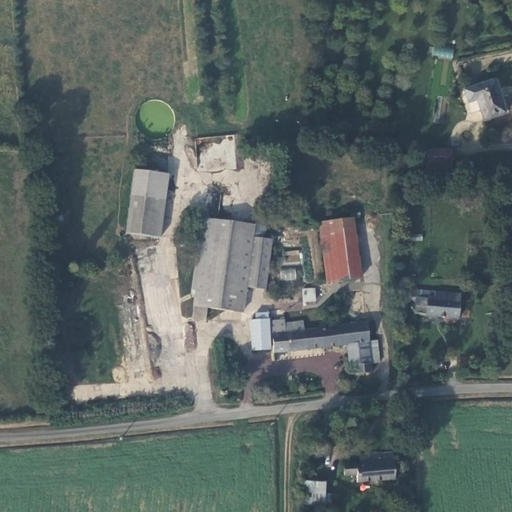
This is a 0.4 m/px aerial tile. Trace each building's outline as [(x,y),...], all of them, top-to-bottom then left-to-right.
[(452,58),(453,48),(433,46),(432,57),(452,58)] [(506,113),(495,80),(463,90),(468,104),(478,101),(483,120),(506,113)] [(452,153),(427,153),(427,180),(452,180),(452,153)] [(157,176),(129,173),(123,236),(150,239),(157,176)] [(204,309),(214,221),(197,218),(188,292),(194,293),(191,319),(205,321),(206,309),(204,309)] [(352,219),(318,223),(326,282),(360,278),(352,219)] [(214,221),(204,309),(206,309),(239,313),(242,288),(248,238),(250,225),(214,221)] [(262,227),(250,225),(248,238),(261,240),(262,227)] [(268,240),(261,240),(248,238),(242,288),(262,290),(268,240)] [(287,263),(299,263),(299,251),(287,251),(287,263)] [(279,270),(281,280),(297,279),(296,268),(279,270)] [(301,288),(303,303),(316,302),(315,287),(301,288)] [(458,320),(460,302),(460,296),(448,294),(447,301),(435,300),(427,299),(424,315),(458,320)] [(271,347),(269,334),(267,320),(266,316),(253,318),(248,318),(253,349),(271,347)] [(273,334),(286,332),(285,323),(284,318),(267,320),(269,334),(273,334)] [(286,332),(304,330),(303,321),(285,323),(286,332)] [(275,353),(331,346),(329,327),(326,327),(325,322),(319,322),(320,328),(304,330),(286,332),(273,334),(275,353)] [(329,327),(331,346),(349,344),(368,342),(366,323),(329,327)] [(184,350),(193,350),(193,324),(184,324),(184,350)] [(368,342),(371,364),(381,363),(378,340),(368,342)] [(352,367),(356,367),(371,365),(371,364),(368,342),(349,344),(352,367)] [(357,375),(372,373),(371,365),(356,367),(357,375)] [(395,480),(394,453),(377,455),(377,462),(366,463),(361,463),(343,464),(343,477),(356,476),(357,483),(395,480)] [(361,456),(361,463),(366,463),(377,462),(377,455),(361,456)] [(301,506),(321,509),(322,497),(323,488),(304,484),(301,506)] [(322,497),(321,509),(329,510),(330,498),(322,497)]
